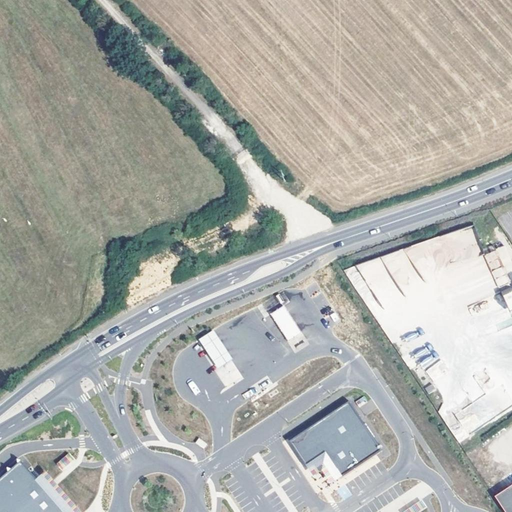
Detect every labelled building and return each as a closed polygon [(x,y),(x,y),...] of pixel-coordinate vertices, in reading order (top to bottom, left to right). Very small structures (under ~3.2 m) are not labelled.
[(511,277),(503,255),(490,260),(511,314),(511,277)] [(285,307),(272,315),(289,341),(302,332),(285,307)] [(216,330),(201,339),(211,354),(220,368),(235,359),(226,345),(216,330)] [(422,385),(427,393),(436,388),(431,379),(422,385)] [(351,400),(291,440),(308,467),(327,454),(342,477),(384,450),(351,400)] [(201,438),(197,442),(205,447),(208,443),(201,438)] [(70,452),(59,463),(64,469),(76,458),(70,452)] [(29,454),(21,461),(66,511),(77,511),(79,511),(29,454)] [(327,454),(308,467),(314,475),(322,469),(332,484),(342,477),(327,454)] [(0,511),(66,511),(21,461),(0,479),(0,511)] [(511,511),(511,487),(497,498),(505,511),(511,511)] [(422,500),(403,511),(418,511),(426,507),(422,500)]
